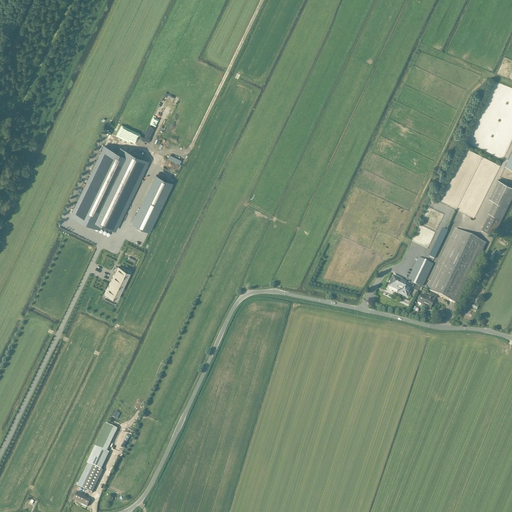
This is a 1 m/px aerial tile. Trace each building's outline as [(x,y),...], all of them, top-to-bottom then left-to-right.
[(103,145),(70,215),(100,230),(102,225),(115,231),(147,166),(149,161),(119,147),(117,152),(103,145)] [(179,165),(181,160),(170,155),(168,159),(179,165)] [(156,175),(133,223),(149,231),(172,183),(156,175)] [(493,201),(487,212),(489,213),(481,229),(493,235),(511,197),(511,186),(498,180),(489,198),(493,200),(493,201)] [(428,297),(421,294),(417,302),(431,309),(434,301),(433,300),(434,297),(435,297),(436,295),(457,304),(486,244),(455,229),(436,267),(437,267),(426,290),(430,292),(428,297)] [(443,229),(429,257),(434,259),(448,231),(443,229)] [(394,275),(389,286),(391,287),(399,290),(398,293),(407,297),(413,285),(411,283),(411,282),(416,285),(420,287),(431,264),(419,258),(418,258),(408,280),(406,279),(405,281),(396,276),(394,275)] [(118,268),(106,294),(116,299),(129,273),(118,268)] [(88,464),(77,486),(92,493),(103,471),(101,470),(88,464)] [(90,500),(85,498),(86,496),(78,492),(74,500),(87,507),(90,500)]
